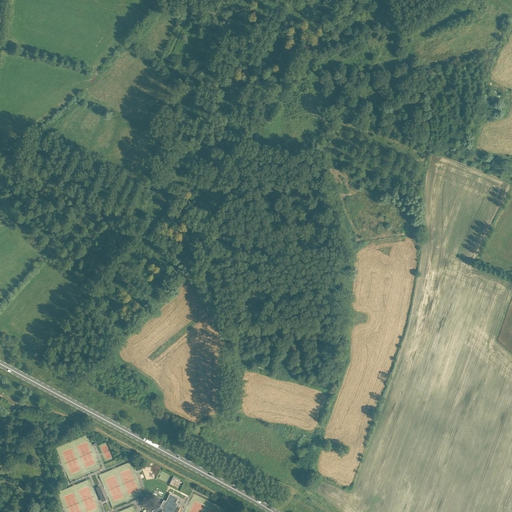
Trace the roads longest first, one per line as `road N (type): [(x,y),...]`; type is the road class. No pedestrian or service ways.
road 1 (secondary): [(273,511),(0,363)]
road 2 (track): [(233,318),(226,418),(193,438),(295,491)]
